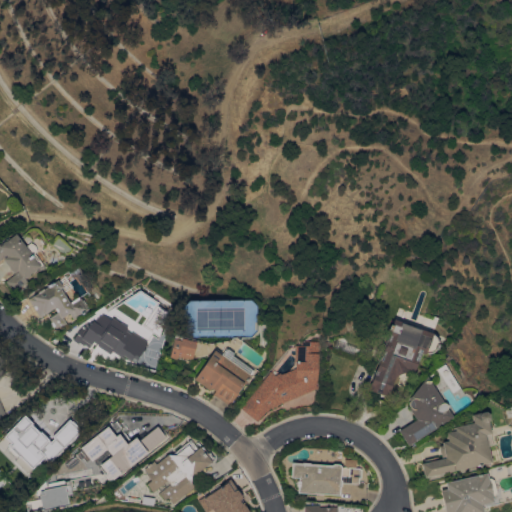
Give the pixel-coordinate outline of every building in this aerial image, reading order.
[(0,245),(15,233),(21,241),(22,240),(27,246),(30,243),(31,243),(32,243),(33,243),(39,238),(44,243),(37,250),(37,251),(34,253),(46,268),(42,271),(38,267),(31,273),(31,276),(30,277),(27,278),(26,279),(28,282),(15,292),(7,281),(19,271),(18,271),(15,273),(3,259),(7,256),(6,255),(0,260),(0,245)] [(28,299),(65,274),(74,287),(64,294),(70,302),(78,296),(80,298),(81,298),(89,310),(74,320),(69,313),(63,317),(67,323),(57,330),(49,318),(57,312),(54,308),(40,317),(28,299)] [(110,320),(112,317),(128,327),(126,331),(130,334),(132,331),(148,341),(146,343),(147,344),(137,360),(133,358),(132,360),(124,355),(122,358),(112,351),(110,354),(97,345),(98,344),(93,341),(89,347),(85,344),(84,345),(79,342),(78,344),(73,340),(81,327),(88,322),(90,324),(92,321),(94,322),(97,318),(99,319),(101,316),(104,318),(105,317),(110,320)] [(430,333),(430,334),(431,334),(433,335),(434,337),(436,339),(436,341),(436,342),(438,343),(436,348),(435,348),(434,349),(433,350),(431,352),(430,353),(427,353),(426,353),(424,353),(420,352),(415,365),(412,372),(406,370),(394,376),(387,396),(367,389),(386,336),(385,336),(391,319),(418,330),(418,329),(430,333)] [(170,356),(174,338),(181,340),(182,337),(197,341),(192,360),(178,356),(177,358),(170,356)] [(257,421),(240,407),(270,371),(275,375),(280,372),(280,374),(295,367),(295,360),(294,360),(294,345),(300,345),(300,341),(317,341),(316,382),(314,383),(317,388),(278,405),(276,408),(274,407),(272,409),(270,408),(267,412),(265,411),(257,421)] [(210,389),(194,379),(215,348),(222,353),(226,347),(234,353),(232,355),(253,369),(229,405),(213,394),(215,391),(211,388),(210,389)] [(425,376),(442,401),(444,402),(445,403),(446,404),(446,406),(446,408),(452,417),(408,445),(398,430),(415,419),(408,407),(409,407),(408,405),(407,404),(407,402),(408,401),(408,400),(407,399),(425,376)] [(511,408),(511,415),(505,418),(502,408),(511,405),(511,408)] [(479,464),(423,477),(420,463),(424,462),(423,459),(436,457),(436,459),(440,458),(437,446),(441,445),(440,442),(446,440),(444,432),(453,430),(452,427),(471,422),(469,414),(483,411),(486,413),(487,418),(485,421),(489,433),(487,434),(490,444),(485,446),(489,462),(487,462),(487,464),(480,466),(479,464)] [(4,436),(25,415),(32,422),(32,423),(40,432),(41,431),(49,439),(49,440),(51,441),(54,438),(52,436),(69,419),(72,421),(72,420),(80,427),(79,428),(81,430),(50,462),(45,457),(33,469),(20,456),(18,458),(15,456),(14,456),(13,455),(11,454),(10,453),(8,449),(6,447),(10,442),(4,436)] [(156,426),(165,437),(109,482),(103,475),(106,472),(99,464),(111,455),(106,448),(91,460),(80,447),(107,426),(115,436),(118,433),(126,444),(135,437),(138,441),(156,426)] [(168,453),(167,452),(171,449),(174,453),(189,441),(191,443),(192,442),(198,449),(202,445),(209,453),(210,453),(212,453),(213,454),(213,456),(213,457),(212,458),(213,459),(212,460),(213,462),(210,462),(193,477),(192,482),(195,486),(173,503),(168,496),(165,499),(159,492),(170,483),(167,480),(153,491),(148,484),(143,488),(137,480),(147,472),(144,468),(154,460),(156,463),(168,453)] [(340,495),(297,492),(298,477),(290,477),(291,462),(302,463),(302,462),(311,463),(310,463),(332,465),(333,463),(340,464),(342,466),(360,467),(360,468),(361,469),(361,478),(359,478),(359,484),(342,483),(341,486),(340,486),(340,495)] [(481,511),(444,511),(439,490),(445,489),(444,482),(485,472),(486,478),(488,478),(491,480),(494,492),(492,495),(490,496),(491,501),(488,502),(487,505),(483,506),(480,504),(479,504),(481,511)] [(68,503),(62,481),(46,486),(47,489),(38,491),(43,509),(68,503)] [(195,511),(191,506),(200,499),(198,497),(206,491),(219,509),(215,511),(195,511)]
